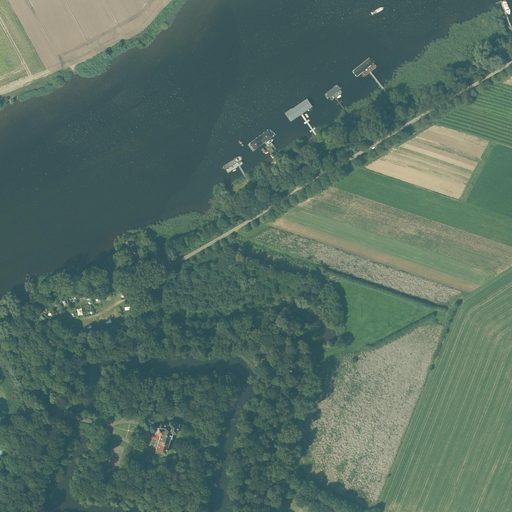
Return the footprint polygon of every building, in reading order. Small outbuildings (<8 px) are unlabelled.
[(366,66),(345,80),(356,94),(376,80),(366,66)] [(334,75),(313,91),(327,111),(347,93),(334,75)] [(305,95),(279,112),(289,126),(316,108),(305,95)] [(268,126),(244,143),(257,160),(280,145),(268,126)] [(243,147),(212,164),(221,178),(251,160),(243,147)] [(150,427),(149,428),(149,430),(150,431),(151,432),(152,432),(154,432),(160,433),(155,451),(165,454),(170,438),(171,439),(172,433),(177,434),(179,423),(169,421),(168,424),(160,423),(160,427),(156,426),(155,426),(155,425),(153,425),(151,425),(150,426),(150,427)]
